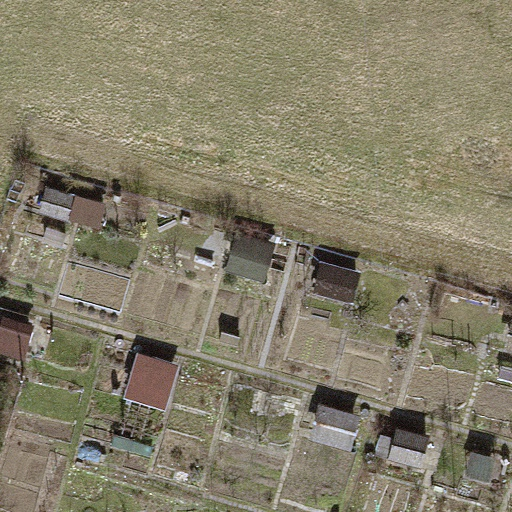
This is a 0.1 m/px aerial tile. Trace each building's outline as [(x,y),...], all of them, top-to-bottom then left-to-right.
[(104,199),(46,182),(39,206),(97,222),(104,199)] [(276,240),(237,228),(225,267),(264,278),(276,240)] [(362,269),(321,258),(313,288),(354,298),(362,269)] [(35,322),(3,312),(0,321),(0,349),(24,357),(35,322)] [(178,361),(137,350),(125,392),(166,404),(178,361)] [(361,413),(319,401),(310,434),(352,445),(361,413)] [(431,433),(398,423),(395,435),(381,432),(376,451),(422,464),(431,433)] [(497,456),(472,449),(466,471),(491,478),(497,456)]
